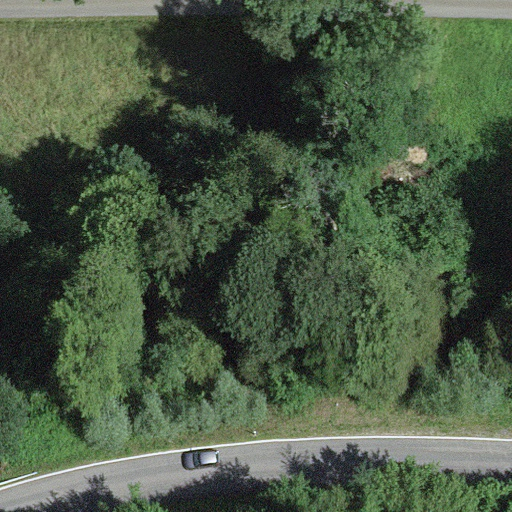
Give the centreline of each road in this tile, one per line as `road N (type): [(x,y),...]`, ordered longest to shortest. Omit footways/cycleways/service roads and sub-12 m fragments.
road 1 (tertiary): [(511,466),(307,463),(191,472),(4,511)]
road 2 (unclassified): [(511,11),(0,8)]
